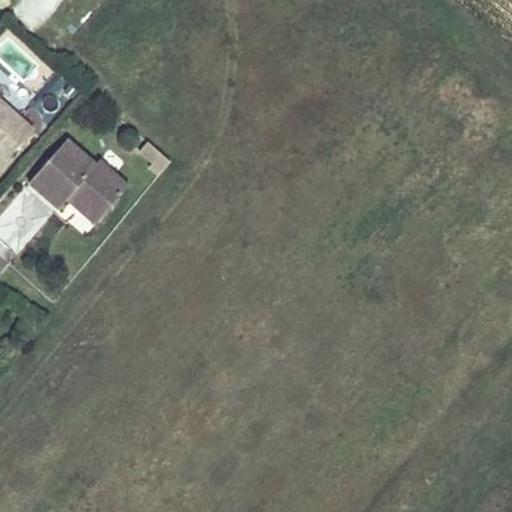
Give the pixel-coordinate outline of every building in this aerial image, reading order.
[(35,130),(0,99),(0,169),(7,162),(35,130)] [(96,164),(68,139),(33,178),(62,204),(67,199),(95,224),(129,186),(115,174),(100,161),(96,164)] [(157,176),(170,157),(142,140),(130,159),(157,176)] [(109,149),(100,161),(115,174),(125,162),(109,149)] [(33,178),(29,183),(58,209),(62,204),(33,178)]
